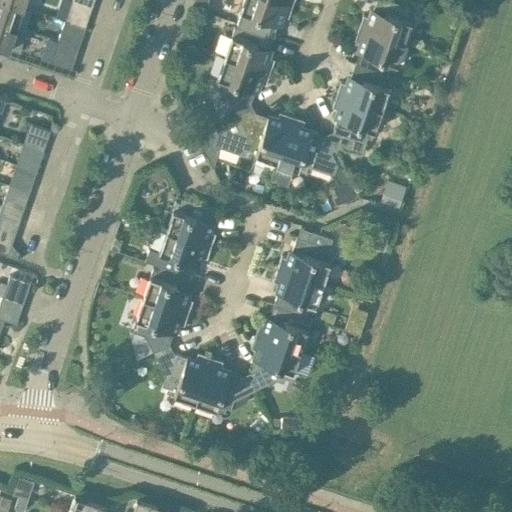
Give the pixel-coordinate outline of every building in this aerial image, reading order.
[(0,0),(0,20),(14,26),(21,5),(3,0),(0,0)] [(240,19),(239,25),(272,36),(280,14),(287,16),(291,5),(277,0),(241,0),(235,18),(240,19)] [(361,14),(357,26),(402,42),(413,12),(408,11),(409,6),(391,0),(375,0),(370,17),(361,14)] [(66,11),(63,19),(84,26),(87,18),(66,11)] [(61,27),(82,34),(84,26),(63,19),(61,27)] [(14,26),(0,20),(0,44),(7,47),(14,26)] [(233,26),(223,56),(269,70),(273,58),(265,55),(272,36),(239,25),(238,27),(233,26)] [(184,26),(179,40),(193,44),(198,31),(184,26)] [(361,42),(354,63),(386,74),(388,70),(392,71),(402,42),(357,26),(353,39),(361,42)] [(61,27),(56,40),(77,47),(82,34),(61,27)] [(56,40),(52,53),(73,60),(77,47),(56,40)] [(70,69),(73,60),(52,53),(49,62),(70,69)] [(264,83),(269,70),(223,56),(213,84),(218,86),(216,91),(225,94),(233,110),(249,102),(257,81),(264,83)] [(340,80),(335,93),(380,109),(390,79),(385,77),(386,74),(354,63),(347,83),(340,80)] [(370,138),(380,109),(335,93),(331,106),(339,108),(331,130),(339,146),(360,153),(366,136),(370,138)] [(246,155),(247,151),(274,161),(290,115),(278,110),(275,118),(254,111),(238,119),(217,130),(212,143),(246,155)] [(290,115),(274,161),(304,171),(306,166),(310,167),(333,174),(337,163),(330,150),(329,150),(322,134),(300,127),(303,119),(290,115)] [(26,130),(47,137),(49,128),(29,121),(26,130)] [(18,154),(15,163),(35,170),(38,161),(18,154)] [(12,171),(33,178),(35,170),(15,163),(12,171)] [(161,164),(148,170),(153,179),(153,180),(166,174),(165,173),(162,165),(161,164)] [(338,182),(331,185),(332,187),(335,193),(336,194),(333,196),(337,205),(355,196),(351,187),(352,187),(348,178),(339,183),(338,182)] [(387,178),(379,201),(398,207),(401,197),(405,184),(404,184),(387,178)] [(4,194),(1,203),(22,210),(25,201),(4,194)] [(174,200),(164,230),(210,245),(214,232),(206,229),(213,208),(180,197),(179,202),(174,200)] [(0,206),(0,212),(19,219),(22,210),(1,203),(0,206)] [(376,222),(369,243),(381,247),(388,226),(376,222)] [(157,265),(190,276),(197,255),(205,258),(210,245),(164,230),(157,251),(148,248),(143,260),(157,265)] [(280,255),(276,268),(321,283),(331,253),(332,249),(328,248),(331,237),(310,230),(307,240),(295,236),(288,257),(280,255)] [(0,241),(0,250),(7,253),(10,245),(0,241)] [(152,267),(142,296),(187,312),(192,299),(183,296),(190,276),(157,265),(156,268),(152,267)] [(280,282),(272,303),(305,315),(307,311),(311,312),(321,283),(276,268),(272,280),(280,282)] [(9,274),(6,282),(26,289),(27,288),(29,281),(9,274)] [(183,324),(187,312),(142,296),(132,325),(136,327),(135,332),(143,335),(151,350),(168,342),(175,321),(183,324)] [(258,322),(253,334),(299,350),(309,320),(304,318),(305,315),(272,303),(265,324),(258,322)] [(0,308),(0,317),(3,319),(15,323),(18,314),(0,308)] [(322,309),(319,318),(332,322),(335,313),(322,309)] [(289,379),(299,350),(253,334),(249,346),(257,349),(250,370),(258,387),(274,379),(282,382),(284,377),(289,379)] [(164,391),(194,401),(196,393),(209,356),(196,351),(194,359),(172,352),(156,360),(164,376),(161,385),(166,387),(164,391)] [(196,393),(194,401),(223,411),(224,406),(229,408),(232,400),(248,391),(240,375),(219,368),(222,360),(209,356),(196,393)] [(260,412),(248,424),(249,425),(258,434),(268,424),(265,421),(267,419),(260,412)] [(280,426),(280,428),(299,428),(299,427),(299,416),(281,416),(280,426)] [(32,480),(18,475),(12,493),(17,495),(26,498),(32,480)] [(1,494),(0,496),(0,507),(6,510),(10,497),(1,494)] [(74,494),(67,511),(104,511),(106,506),(74,494)] [(17,495),(13,507),(22,510),(26,498),(17,495)] [(136,497),(130,511),(166,511),(168,508),(136,497)]
